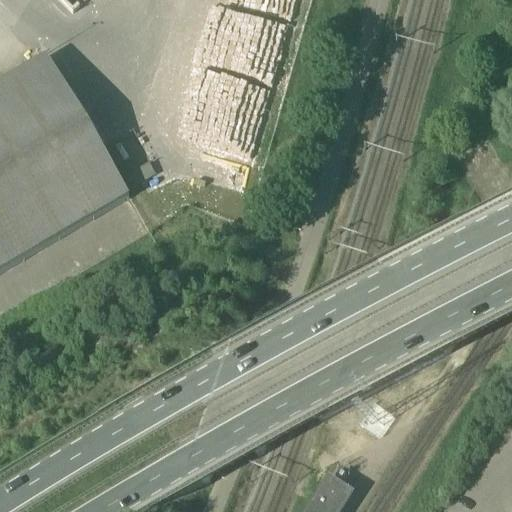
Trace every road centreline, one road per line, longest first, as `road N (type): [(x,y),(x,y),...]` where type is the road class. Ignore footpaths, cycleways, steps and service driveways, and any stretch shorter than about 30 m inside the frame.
road 1 (primary): [(511,220),(251,357),(0,505)]
road 2 (unclassified): [(210,511),(290,313),(377,0)]
road 3 (primary): [(99,511),(511,285)]
